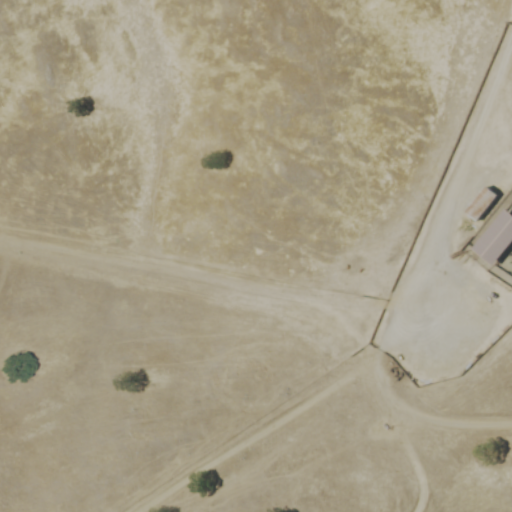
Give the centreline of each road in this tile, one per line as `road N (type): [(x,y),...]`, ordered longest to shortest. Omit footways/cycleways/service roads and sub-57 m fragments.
road 1 (track): [(0,246),(398,305)]
road 2 (track): [(134,511),(380,346)]
road 3 (track): [(416,511),(424,498),(420,476),(385,390)]
